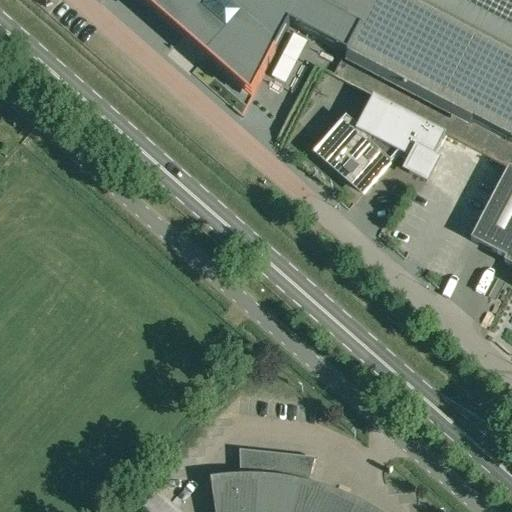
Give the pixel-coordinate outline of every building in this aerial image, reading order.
[(159,0),(258,86),(290,24),(342,52),(357,23),(311,0),(159,0)] [(511,0),(311,0),(357,23),(342,52),(511,141),(511,0)] [(397,155),(413,164),(414,163),(409,173),(426,182),(435,166),(432,163),(446,136),(375,96),(355,131),(355,132),(397,155)] [(391,163),(397,155),(355,132),(355,131),(353,130),(352,131),(356,134),(345,146),(344,145),(330,162),(327,160),(326,161),(364,194),(365,193),(390,164),(391,163)] [(504,263),(511,267),(511,170),(508,169),(471,241),(506,259),(504,263)] [(461,271),(451,287),(461,293),(470,276),(461,271)] [(182,511),(158,490),(142,508),(145,511),(366,511),(355,506),(333,496),(310,489),(308,489),(315,459),(240,450),(241,482),(214,484),(217,511),(182,511)]
